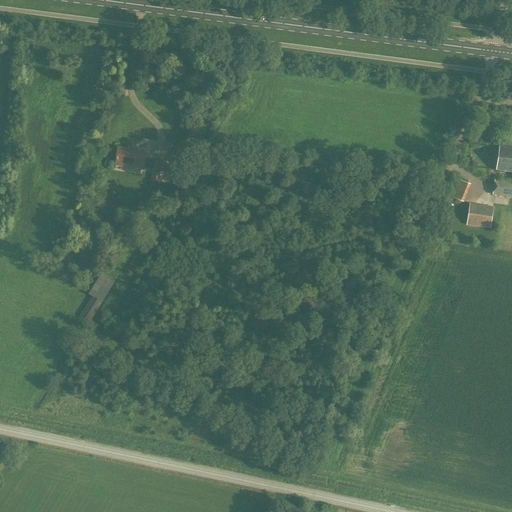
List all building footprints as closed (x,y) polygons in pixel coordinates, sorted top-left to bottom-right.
[(511,172),(511,149),(499,147),(496,170),(511,172)] [(143,168),(152,169),(153,162),(144,161),(146,151),(137,150),(137,151),(117,148),(115,166),(125,167),(125,166),(143,169),(143,168)] [(153,162),(152,169),(151,181),(169,184),(172,163),(163,162),(153,160),(153,162)] [(511,198),(511,181),(494,179),(492,196),(511,198)] [(470,185),(458,180),(455,187),(467,192),(470,185)] [(490,229),(493,207),(469,204),(466,226),(490,229)] [(103,273),(88,295),(102,304),(116,281),(103,273)] [(262,447),(269,435),(255,427),(248,439),(262,447)]
